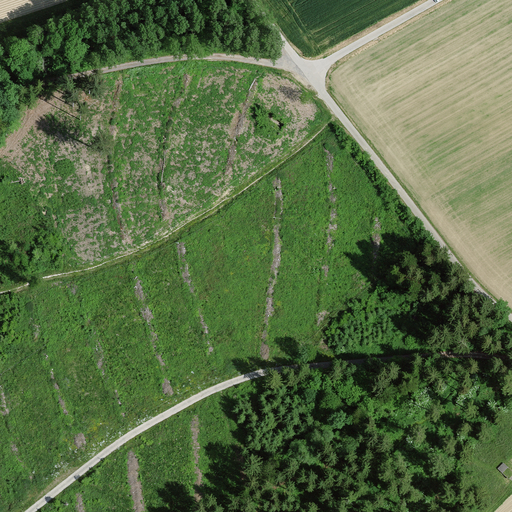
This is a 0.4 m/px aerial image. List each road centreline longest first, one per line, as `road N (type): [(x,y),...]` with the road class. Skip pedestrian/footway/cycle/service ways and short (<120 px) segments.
road 1 (track): [(34,511),(160,416),(271,370),(410,356),(511,362)]
road 2 (track): [(436,0),(306,71),(217,56),(166,59),(0,91)]
road 3 (unclassified): [(511,317),(457,265),(250,0)]
